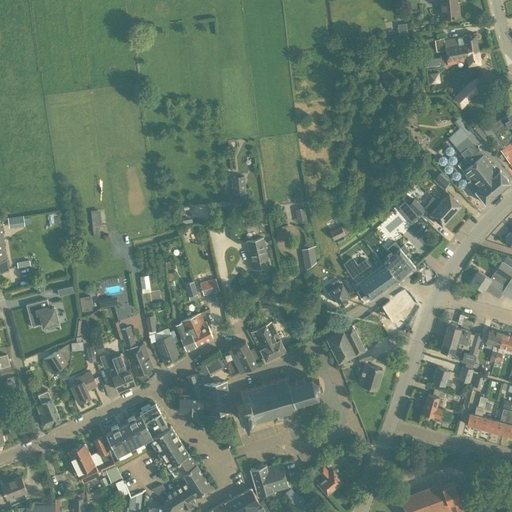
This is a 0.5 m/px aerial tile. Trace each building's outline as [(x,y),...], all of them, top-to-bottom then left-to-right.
[(459,6),(457,7),(456,0),(440,0),(442,17),(460,16),(459,6)] [(407,33),(406,23),(398,24),(399,34),(407,33)] [(444,39),(446,52),(478,48),(475,33),(464,35),(464,36),(444,39)] [(478,48),(446,52),(448,64),(468,61),(468,65),(480,62),(478,48)] [(424,67),(440,65),(442,64),(441,58),(423,60),(424,67)] [(451,98),(461,108),(464,105),(467,109),(475,103),(470,98),(472,95),(464,86),(451,98)] [(489,126),(503,147),(511,141),(511,110),(504,115),(489,126)] [(456,147),(462,141),(473,131),(464,121),(459,126),(461,129),(449,139),(456,147)] [(484,140),(489,135),(477,124),(473,128),(484,140)] [(511,141),(503,147),(500,149),(511,165),(511,164),(511,141)] [(495,193),(509,181),(500,170),(498,171),(483,153),(478,146),(471,152),(467,147),(461,152),(465,158),(470,164),(495,193)] [(470,164),(465,158),(458,163),(463,170),(474,184),(472,186),(475,190),(485,201),(495,193),(470,164)] [(433,179),(443,189),(449,182),(439,172),(433,179)] [(244,175),(230,177),(233,202),(247,200),(244,175)] [(445,196),(439,202),(451,214),(461,204),(448,192),(445,189),(441,193),(445,196)] [(429,201),(424,206),(426,208),(425,209),(429,213),(442,224),(451,214),(439,202),(431,196),(428,200),(429,201)] [(415,198),(409,205),(419,215),(425,209),(426,208),(424,206),(415,198)] [(410,207),(405,201),(399,206),(404,212),(410,207)] [(304,206),(295,208),(297,221),(306,220),(304,206)] [(101,208),(93,208),(94,236),(102,236),(101,208)] [(30,223),(29,216),(23,217),(23,214),(13,216),(15,225),(30,223)] [(345,234),(350,232),(346,224),(341,226),(341,225),(342,224),(338,215),(325,221),(330,230),(329,230),(334,240),(343,235),(345,234)] [(7,259),(6,255),(5,247),(2,227),(0,227),(0,270),(8,269),(6,259),(7,259)] [(269,265),(263,237),(246,241),(252,269),(269,265)] [(385,262),(386,263),(397,279),(399,281),(407,274),(415,266),(405,254),(409,250),(404,244),(400,247),(395,241),(387,247),(389,250),(386,253),(390,257),(385,262)] [(305,270),(317,262),(314,246),(301,249),(305,270)] [(478,270),(470,281),(483,290),(484,288),(498,298),(502,292),(511,298),(511,258),(507,256),(503,261),(502,261),(490,278),(478,270)] [(19,267),(31,265),(30,258),(18,261),(19,267)] [(370,298),(397,279),(386,263),(375,272),(366,258),(357,264),(353,258),(344,263),(354,280),(351,282),(356,289),(363,299),(368,295),(370,298)] [(143,291),(151,291),(151,274),(142,274),(143,291)] [(203,294),(219,289),(215,277),(200,282),(203,294)] [(347,300),(346,298),(350,296),(342,283),(341,284),(338,279),(330,283),(334,288),(329,291),(333,299),(336,297),(340,305),(342,304),(343,304),(346,302),(347,301),(347,300)] [(188,296),(197,293),(194,280),(184,282),(188,296)] [(62,295),(69,293),(68,287),(60,289),(58,289),(59,296),(62,295)] [(404,288),(382,305),(382,306),(400,329),(408,323),(401,314),(415,303),(404,288)] [(47,299),(26,304),(32,326),(43,323),(43,325),(58,321),(54,307),(50,308),(47,299)] [(185,330),(189,328),(196,345),(212,336),(206,321),(203,322),(200,313),(182,320),(185,330)] [(148,331),(156,329),(153,315),(145,316),(148,331)] [(185,330),(182,320),(181,321),(182,321),(175,324),(187,349),(187,350),(197,345),(196,345),(189,328),(185,330)] [(117,340),(123,338),(120,329),(118,321),(112,323),(117,340)] [(286,350),(271,321),(251,331),(258,345),(266,360),(286,350)] [(339,362),(339,364),(344,361),(343,359),(352,355),(355,353),(361,350),(365,348),(352,324),(326,338),(339,362)] [(448,324),(444,337),(456,341),(463,343),(469,345),(471,339),(468,338),(470,333),(470,331),(467,329),(456,327),(448,324)] [(120,329),(123,338),(125,346),(136,343),(130,326),(120,329)] [(489,329),(485,342),(499,346),(502,333),(489,329)] [(471,346),(478,348),(482,334),(475,332),(474,334),(471,346)] [(497,351),(494,362),(499,364),(499,363),(502,354),(504,348),(511,350),(511,348),(511,335),(502,333),(499,346),(497,351)] [(164,361),(179,355),(171,334),(156,340),(164,361)] [(82,340),(81,340),(80,335),(76,336),(77,341),(71,341),(71,349),(83,348),(82,340)] [(456,341),(444,337),(440,350),(453,353),(455,346),(456,341)] [(386,340),(378,344),(381,352),(390,348),(386,340)] [(210,375),(223,368),(226,366),(231,376),(240,372),(246,369),(245,369),(256,363),(245,341),(234,346),(228,349),(229,350),(205,362),(210,375)] [(133,375),(152,368),(144,344),(125,351),(133,375)] [(89,362),(96,361),(93,346),(86,347),(89,362)] [(455,353),(453,358),(473,364),(476,355),(478,348),(471,346),(469,353),(464,351),(463,355),(460,355),(455,353)] [(67,363),(59,349),(43,359),(51,373),(67,363)] [(372,358),(369,349),(366,351),(362,352),(357,354),(360,362),(364,361),(372,358)] [(492,349),(489,361),(494,362),(497,351),(492,349)] [(10,365),(7,353),(0,355),(0,365),(0,367),(10,365)] [(111,365),(107,353),(99,356),(104,368),(111,365)] [(120,353),(111,357),(114,363),(111,364),(114,372),(112,375),(118,390),(135,383),(129,368),(126,369),(120,353)] [(382,368),(368,364),(364,362),(364,363),(358,383),(376,388),(382,368)] [(472,368),(464,365),(462,365),(457,379),(470,383),(474,368),(472,368)] [(447,377),(449,370),(437,366),(432,380),(444,385),(444,384),(450,386),(453,379),(447,377)] [(151,369),(138,374),(140,379),(153,375),(151,369)] [(75,378),(77,383),(71,386),(78,402),(84,400),(91,397),(88,391),(98,386),(91,370),(75,378)] [(318,397),(319,396),(318,395),(320,389),(322,389),(322,387),(320,387),(318,381),(320,380),(319,379),(318,380),(311,377),(312,375),(310,374),(310,376),(304,378),(304,376),(302,377),(302,378),(297,380),(297,378),(295,379),(295,380),(289,382),(289,381),(288,381),(287,379),(289,376),(287,376),(286,377),(280,379),(279,378),(277,378),(278,380),(272,381),(271,380),(269,381),(270,382),(263,384),(263,382),(261,383),(261,384),(255,386),(255,385),(253,385),(254,387),(247,389),(247,387),(245,388),(245,389),(241,390),(240,390),(239,391),(241,392),(243,400),(236,402),(240,417),(247,415),(250,422),(249,424),(250,425),(251,424),(256,422),(256,423),(257,423),(257,422),(264,420),(264,421),(266,420),(265,419),(272,417),(273,418),(274,421),(283,419),(282,416),(282,415),(282,414),(289,412),(289,413),(290,413),(290,412),(298,409),(299,410),(299,409),(297,408),(296,404),(297,404),(296,403),(302,401),(303,403),(304,402),(304,401),(309,399),(310,400),(312,400),(311,398),(317,397),(318,397)] [(196,375),(186,378),(188,385),(192,395),(180,395),(179,411),(179,412),(202,413),(203,396),(196,375)] [(483,377),(476,375),(473,385),(480,388),(483,377)] [(231,411),(227,383),(226,381),(204,384),(208,414),(231,411)] [(37,393),(41,403),(40,403),(41,405),(37,407),(40,416),(41,416),(45,426),(60,420),(56,409),(57,409),(52,398),(48,388),(37,393)] [(433,415),(432,417),(439,420),(443,407),(436,405),(439,396),(448,399),(449,397),(458,400),(459,395),(434,388),(433,394),(428,393),(422,412),(433,415)] [(469,412),(466,424),(479,427),(482,416),(484,408),(485,403),(487,397),(480,396),(478,406),(476,406),(474,414),(469,412)] [(504,398),(502,407),(508,408),(510,400),(504,398)] [(116,454),(151,436),(143,421),(160,412),(156,403),(140,412),(141,415),(136,418),(134,415),(128,418),(129,421),(126,422),(120,426),(119,426),(117,423),(111,427),(112,429),(106,433),(111,443),(116,454)] [(493,419),(490,430),(503,434),(509,410),(503,408),(499,420),(493,419)] [(511,410),(509,410),(503,434),(511,436),(511,423),(511,424),(511,423),(511,410)] [(160,429),(168,425),(167,425),(164,419),(161,414),(160,412),(143,421),(151,436),(153,435),(152,433),(160,429)] [(482,416),(479,427),(490,430),(493,419),(482,416)] [(168,425),(152,433),(153,435),(153,436),(152,437),(151,437),(154,441),(155,440),(162,450),(180,439),(170,424),(168,425)] [(105,453),(109,450),(102,435),(93,439),(98,451),(90,454),(85,443),(68,451),(71,457),(68,459),(74,473),(78,471),(78,472),(79,472),(82,480),(106,468),(111,480),(121,476),(111,456),(108,458),(105,453)] [(188,452),(180,439),(162,450),(166,456),(164,457),(169,465),(171,464),(171,463),(188,452)] [(149,450),(145,444),(114,462),(117,467),(149,450)] [(351,446),(357,457),(362,454),(357,444),(351,446)] [(179,475),(181,474),(196,464),(188,452),(171,463),(171,464),(179,475)] [(250,469),(258,495),(274,491),(289,486),(282,462),(267,466),(266,465),(250,469)] [(196,464),(181,474),(186,482),(196,495),(210,486),(196,464)] [(324,478),(318,483),(327,494),(342,481),(333,470),(330,472),(323,464),(317,470),(310,474),(313,478),(319,472),(324,478)] [(7,498),(9,498),(11,504),(26,499),(23,492),(27,490),(20,475),(1,483),(7,498)] [(446,511),(451,510),(451,511),(464,511),(459,498),(460,497),(459,494),(461,493),(462,490),(460,485),(457,483),(455,484),(454,481),(442,485),(441,481),(399,496),(405,511),(446,511)] [(198,498),(196,495),(186,482),(177,488),(188,505),(192,503),(191,502),(198,498)] [(155,492),(157,494),(164,488),(163,484),(152,489),(153,491),(155,492)] [(261,505),(251,487),(240,493),(224,502),(230,511),(268,511),(264,503),(261,505)] [(177,488),(166,495),(168,498),(167,500),(181,508),(184,507),(184,508),(188,505),(177,488)] [(293,504),(300,500),(291,488),(284,493),(293,504)] [(130,497),(129,507),(139,508),(142,492),(130,497)] [(83,511),(83,498),(74,498),(73,511),(83,511)] [(54,511),(55,506),(54,503),(25,504),(25,506),(25,511),(54,511)] [(227,511),(222,503),(208,511),(227,511)]
